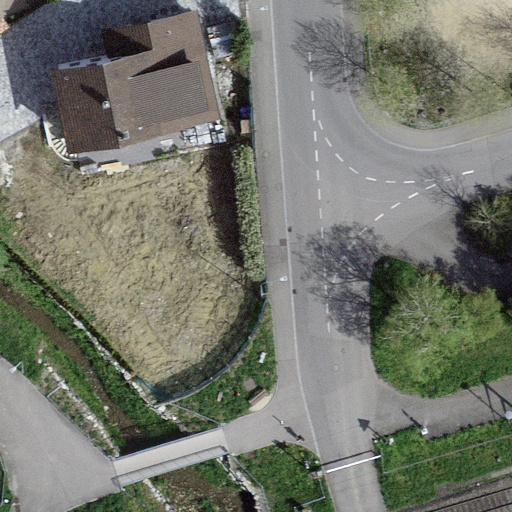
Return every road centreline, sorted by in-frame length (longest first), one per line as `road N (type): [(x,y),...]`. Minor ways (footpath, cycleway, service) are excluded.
road 1 (residential): [(319,201),(335,409),(362,511)]
road 2 (residential): [(307,0),(319,201)]
road 3 (residential): [(511,159),(406,189),(319,201)]
